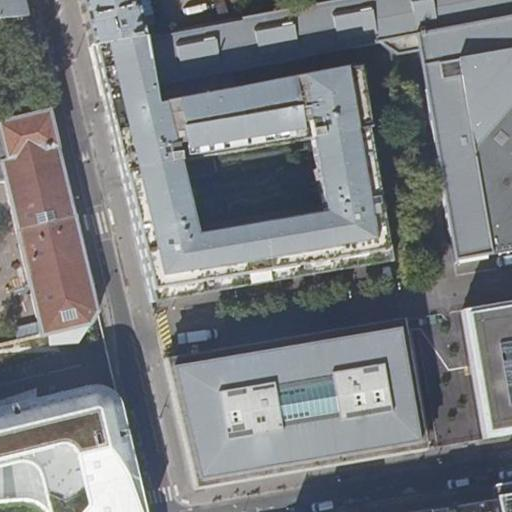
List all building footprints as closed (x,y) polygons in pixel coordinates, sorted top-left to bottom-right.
[(27,17),(22,0),(0,0),(0,19),(23,18),(27,17)] [(78,0),(90,47),(143,38),(133,0),(78,0)] [(511,0),(356,0),(143,38),(90,47),(98,82),(101,93),(231,70),(378,44),(396,56),(417,52),(453,262),(511,251),(511,0)] [(150,303),(394,263),(359,66),(234,88),(231,70),(101,93),(103,104),(110,131),(116,157),(142,269),(146,284),(150,303)] [(0,186),(4,186),(40,337),(48,335),(88,325),(97,312),(65,180),(60,160),(49,111),(0,123),(0,186)] [(511,302),(462,311),(485,441),(511,436),(511,302)] [(404,322),(164,362),(168,378),(181,435),(194,489),(255,479),(319,469),(388,457),(425,451),(404,322)] [(49,346),(78,344),(88,325),(48,335),(49,346)] [(143,511),(119,407),(117,402),(114,397),(110,393),(103,389),(96,387),(90,387),(35,401),(35,423),(0,425),(0,505),(23,504),(32,505),(39,509),(41,511),(143,511)] [(0,425),(35,423),(35,401),(0,409),(0,425)] [(511,511),(511,485),(493,489),(496,502),(498,511),(511,511)] [(497,511),(496,502),(472,505),(419,511),(417,511),(497,511)]
